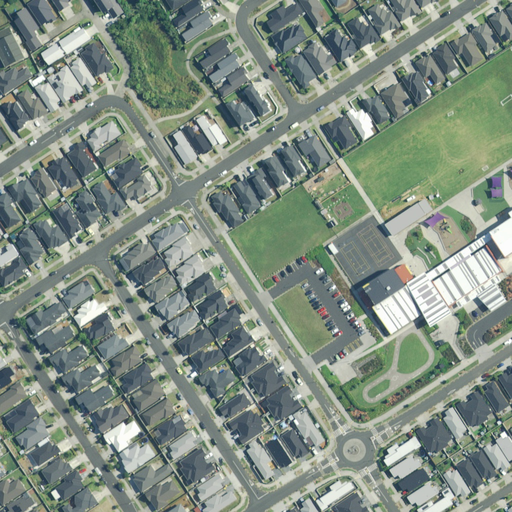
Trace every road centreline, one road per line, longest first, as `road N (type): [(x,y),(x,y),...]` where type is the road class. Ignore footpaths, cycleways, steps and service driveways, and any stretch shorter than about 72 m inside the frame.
road 1 (residential): [(261,504),(95,251)]
road 2 (residential): [(183,192),(345,436)]
road 3 (residential): [(0,315),(130,511)]
road 4 (residential): [(298,116),(475,0)]
road 5 (tertiary): [(366,440),(511,347)]
road 6 (residential): [(298,116),(240,23),(257,0)]
road 7 (residential): [(183,192),(298,116)]
road 8 (residential): [(0,169),(92,107),(117,101)]
